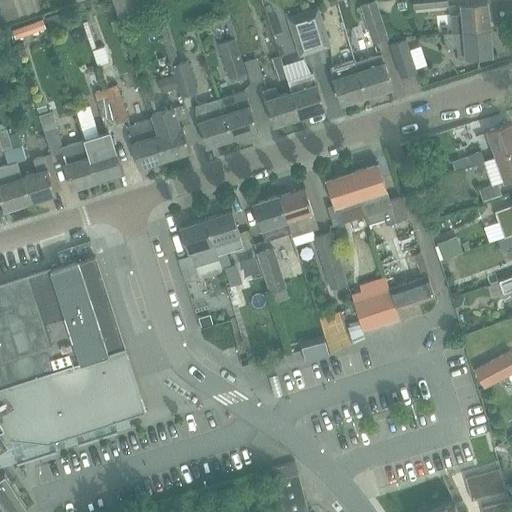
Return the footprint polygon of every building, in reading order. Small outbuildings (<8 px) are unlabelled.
[(126,0),(129,10),(159,2),(158,0),(126,0)] [(413,0),(414,9),(447,6),(446,0),(413,0)] [(365,5),(378,42),(387,39),(375,1),(365,5)] [(451,16),(452,34),(489,30),(487,2),(461,5),(462,15),(451,16)] [(319,8),(304,13),(316,51),(331,46),(319,8)] [(29,31),(61,22),(57,11),(26,20),(29,31)] [(316,51),(304,13),(288,18),(300,56),(316,51)] [(489,30),(452,34),(444,34),(445,49),(457,48),(458,60),(492,57),(489,30)] [(218,44),(230,78),(245,73),(234,39),(218,44)] [(391,46),(394,57),(401,76),(416,71),(406,41),(391,46)] [(212,49),(188,57),(198,86),(209,83),(209,84),(222,80),(212,49)] [(381,54),(356,62),(355,63),(365,97),(393,88),(385,63),(384,63),(381,54)] [(270,60),(276,80),(285,77),(279,57),(270,60)] [(246,63),(252,82),(264,78),(258,59),(246,63)] [(355,63),(356,62),(355,60),(330,67),(334,79),(333,79),(340,104),(365,97),(355,63)] [(171,66),(181,97),(196,92),(186,61),(171,66)] [(291,93),(290,93),(298,118),(325,109),(317,84),(313,73),(288,81),(291,93)] [(133,117),(157,105),(149,89),(139,94),(130,76),(116,82),(133,117)] [(106,89),(108,96),(117,124),(128,120),(117,85),(106,89)] [(298,118),(290,93),(277,97),(274,88),(263,92),(273,126),(298,118)] [(243,92),(219,99),(232,139),(258,130),(250,105),(250,106),(247,98),(243,92)] [(117,124),(108,96),(97,100),(106,127),(117,124)] [(232,139),(219,99),(196,107),(196,114),(198,122),(206,147),(232,139)] [(175,108),(151,115),(153,119),(152,119),(164,160),(190,152),(183,127),(181,127),(175,108)] [(96,182),(83,141),(63,148),(57,130),(58,129),(52,111),(39,115),(52,155),(63,151),(67,164),(63,165),(71,189),(96,182)] [(131,134),(128,135),(139,168),(164,160),(152,119),(129,126),(131,134)] [(496,156),(511,150),(511,125),(511,123),(511,121),(509,122),(486,131),(496,156)] [(449,131),(452,142),(470,136),(466,125),(449,131)] [(100,136),(83,141),(96,182),(123,173),(115,149),(113,149),(111,143),(103,145),(100,136)] [(12,149),(16,162),(26,159),(22,146),(12,149)] [(12,149),(4,152),(8,165),(16,162),(12,149)] [(485,161),(471,166),(475,175),(486,171),(492,186),(480,190),(484,202),(501,196),(497,184),(505,181),(506,182),(511,180),(511,150),(496,156),(485,161)] [(481,151),(468,156),(471,166),(485,161),(481,151)] [(38,173),(21,178),(29,203),(56,194),(44,156),(34,159),(38,173)] [(29,203),(21,178),(16,162),(8,165),(0,167),(0,198),(4,210),(29,203)] [(365,216),(366,215),(369,224),(385,219),(387,225),(407,218),(400,196),(389,200),(378,164),(352,172),(365,216)] [(342,219),(343,223),(365,216),(352,172),(325,181),(333,205),(327,207),(332,222),(342,219)] [(305,187),(279,195),(291,233),(293,237),(318,228),(305,187)] [(291,233),(279,195),(252,204),(260,229),(261,229),(265,241),(291,233)] [(511,205),(495,211),(499,222),(504,237),(510,235),(511,235),(511,234),(511,205)] [(232,210),(206,219),(214,243),(240,235),(232,210)] [(178,260),(185,283),(199,278),(195,267),(219,259),(218,256),(214,243),(206,219),(179,227),(187,252),(190,251),(191,256),(178,260)] [(315,237),(332,287),(347,282),(330,232),(315,237)] [(504,237),(498,240),(501,249),(511,245),(511,239),(511,235),(510,235),(504,237)] [(258,253),(271,292),(286,287),(273,248),(258,253)] [(218,256),(219,259),(222,268),(230,266),(226,253),(218,256)] [(95,256),(84,259),(88,271),(99,268),(95,256)] [(84,259),(51,270),(51,271),(55,284),(54,284),(63,311),(79,362),(80,366),(99,360),(126,351),(99,268),(88,271),(84,259)] [(0,430),(5,438),(3,439),(6,442),(11,438),(48,442),(109,423),(128,417),(146,412),(136,381),(135,379),(127,353),(126,351),(99,360),(80,366),(79,362),(63,311),(54,284),(55,284),(51,271),(50,271),(29,278),(0,286),(0,430)] [(377,275),(365,277),(369,295),(380,293),(377,275)] [(390,290),(396,310),(435,297),(428,276),(389,289),(390,290)] [(511,290),(511,276),(499,281),(503,293),(511,290)] [(390,290),(354,302),(360,322),(363,330),(375,327),(389,322),(399,318),(396,310),(390,290)] [(145,307),(129,312),(139,340),(155,334),(145,307)] [(454,341),(461,361),(477,356),(470,335),(454,341)] [(474,369),(483,387),(511,371),(511,355),(509,351),(474,369)] [(205,398),(87,432),(94,456),(158,438),(163,456),(218,440),(205,398)] [(296,462),(273,468),(276,479),(279,489),(284,511),(303,511),(308,511),(302,488),(298,474),(296,462)] [(498,469),(465,478),(471,501),(505,491),(498,469)] [(0,511),(20,511),(27,508),(5,474),(0,476),(0,511)] [(510,511),(507,501),(481,508),(482,511),(510,511)] [(459,511),(455,503),(435,511),(459,511)]
